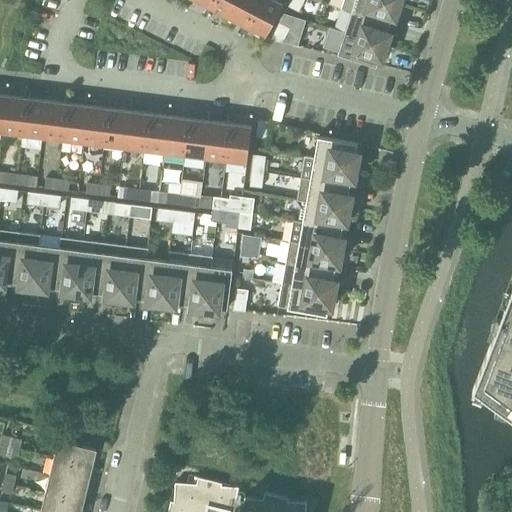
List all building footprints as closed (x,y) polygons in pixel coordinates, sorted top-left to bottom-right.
[(228,16),(236,0),(213,0),(210,7),(228,16)] [(236,0),(228,16),(247,26),(259,0),(236,0)] [(277,0),(259,0),(247,26),(265,35),(282,2),(277,0)] [(304,0),(290,0),(288,5),(299,11),(304,0)] [(344,0),(342,8),(351,11),(354,0),(344,0)] [(354,0),(351,11),(390,23),(392,16),(395,17),(399,4),(387,0),(354,0)] [(345,32),(386,45),(390,31),(387,30),(390,23),(351,11),(345,32)] [(279,22),(270,39),(282,42),(290,28),(279,22)] [(338,53),(340,53),(376,65),(379,57),(382,58),(386,45),(345,32),(338,53)] [(7,94),(2,131),(22,134),(27,97),(7,94)] [(41,148),(43,136),(47,99),(27,97),(22,134),(21,146),(41,148)] [(47,99),(43,136),(63,139),(68,102),(47,99)] [(83,141),(88,105),(68,102),(63,139),(83,141)] [(88,105),(83,141),(104,144),(108,107),(88,105)] [(124,146),(129,110),(108,107),(104,144),(124,146)] [(129,110),(124,146),(144,149),(149,112),(129,110)] [(165,152),(169,115),(149,112),(144,149),(165,152)] [(169,115),(165,152),(185,154),(190,117),(169,115)] [(205,157),(210,120),(190,117),(185,154),(205,157)] [(270,122),(258,119),(256,136),(268,138),(270,122)] [(210,120),(205,157),(226,159),(230,122),(210,120)] [(230,122),(226,159),(246,162),(251,125),(230,122)] [(357,143),(318,136),(314,158),(356,165),(359,151),(356,151),(357,143)] [(266,155),(254,154),(252,170),(264,171),(266,155)] [(354,179),(356,165),(314,158),(304,156),(301,177),(349,186),(351,178),(354,179)] [(250,185),(262,187),(264,171),(252,170),(250,185)] [(5,172),(4,182),(16,183),(17,173),(5,172)] [(28,185),(29,175),(17,173),(16,183),(28,185)] [(46,177),(45,187),(57,188),(58,178),(46,177)] [(297,199),(303,200),(349,208),(351,194),(348,193),(349,186),(301,177),(297,199)] [(68,190),(70,180),(58,178),(57,188),(68,190)] [(87,182),(86,192),(98,193),(99,184),(87,182)] [(110,195),(111,185),(99,184),(98,193),(110,195)] [(127,187),(126,197),(138,199),(139,189),(127,187)] [(17,202),(18,190),(2,188),(1,200),(17,202)] [(150,200),(151,190),(139,189),(138,199),(150,200)] [(29,191),(28,203),(44,205),(45,193),(29,191)] [(168,192),(167,202),(179,204),(180,194),(168,192)] [(59,207),(61,195),(45,193),(44,205),(59,207)] [(190,205),(192,195),(180,194),(179,204),(190,205)] [(230,194),(229,198),(228,210),(240,212),(242,196),(230,194)] [(228,210),(229,198),(214,196),(212,208),(228,210)] [(242,196),(240,212),(252,213),(254,197),(242,196)] [(72,197),(71,209),(87,211),(88,199),(72,197)] [(102,213),(104,200),(88,199),(87,211),(102,213)] [(299,221),(342,229),(343,221),(346,221),(349,208),(303,200),(299,221)] [(115,202),(114,214),(130,216),(131,204),(115,202)] [(145,218),(147,206),(131,204),(130,216),(145,218)] [(158,207),(157,219),(172,221),(174,209),(158,207)] [(226,222),(227,216),(228,210),(212,208),(211,220),(226,222)] [(188,223),(190,211),(174,209),(172,221),(188,223)] [(228,210),(227,216),(226,222),(226,226),(238,227),(240,212),(228,210)] [(240,212),(238,227),(250,229),(252,213),(240,212)] [(293,220),(289,241),(341,250),(344,236),(341,236),(342,229),(299,221),(293,220)] [(5,279),(12,281),(19,231),(0,228),(0,281),(5,282),(5,279)] [(40,234),(19,231),(12,281),(20,282),(20,285),(33,286),(39,244),(40,234)] [(76,292),(83,239),(62,237),(60,246),(55,286),(63,287),(63,290),(76,292)] [(98,291),(104,242),(83,239),(76,292),(90,294),(90,290),(98,291)] [(254,241),(242,239),(240,255),(252,257),(254,241)] [(341,250),(289,241),(285,262),(334,271),(336,263),(339,264),(341,250)] [(119,297),(126,245),(104,242),(98,291),(106,292),(105,295),(119,297)] [(55,286),(60,246),(39,244),(33,286),(47,288),(48,285),(55,286)] [(141,297),(146,257),(147,247),(126,245),(119,297),(133,299),(133,296),(141,297)] [(205,308),(210,265),(212,256),(190,253),(189,262),(184,302),(191,303),(191,306),(205,308)] [(162,303),(167,260),(146,257),(141,297),(149,298),(148,301),(162,303)] [(184,302),(189,262),(167,260),(162,303),(176,304),(176,301),(184,302)] [(334,271),(285,262),(282,284),(334,293),(336,279),(333,278),(334,271)] [(210,265),(205,308),(218,310),(219,307),(227,308),(232,268),(210,265)] [(278,305),(327,314),(328,306),(331,306),(334,293),(282,284),(278,305)] [(511,286),(472,391),(475,392),(475,389),(511,415),(511,286)] [(233,309),(245,311),(248,289),(236,288),(233,309)] [(0,442),(0,443),(1,443),(10,446),(12,437),(2,434),(0,442)] [(12,437),(10,446),(19,448),(22,439),(12,437)] [(54,457),(55,457),(93,466),(97,448),(58,438),(54,457)] [(10,446),(1,443),(0,443),(0,453),(8,455),(10,446)] [(19,448),(10,446),(8,455),(17,457),(19,448)] [(50,474),(88,484),(93,466),(55,457),(54,457),(50,474)] [(4,481),(14,484),(16,475),(7,472),(4,481)] [(45,492),(46,492),(84,501),(88,484),(50,474),(45,492)] [(306,511),(307,501),(288,500),(289,497),(265,491),(263,498),(244,496),(243,500),(236,498),(239,486),(221,485),(222,482),(198,476),(196,483),(175,481),(174,500),(171,500),(167,511),(306,511)] [(14,484),(4,481),(2,491),(12,493),(14,484)] [(81,511),(84,501),(46,492),(45,492),(41,509),(53,511),(81,511)]
